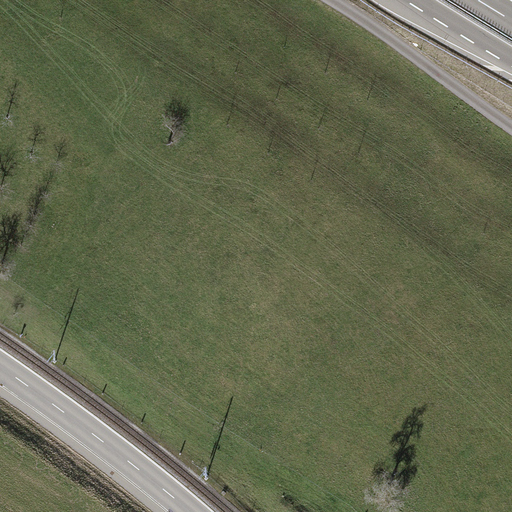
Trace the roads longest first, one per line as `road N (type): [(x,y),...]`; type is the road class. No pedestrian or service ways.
road 1 (secondary): [(191,511),(0,367)]
road 2 (track): [(333,0),(511,124)]
